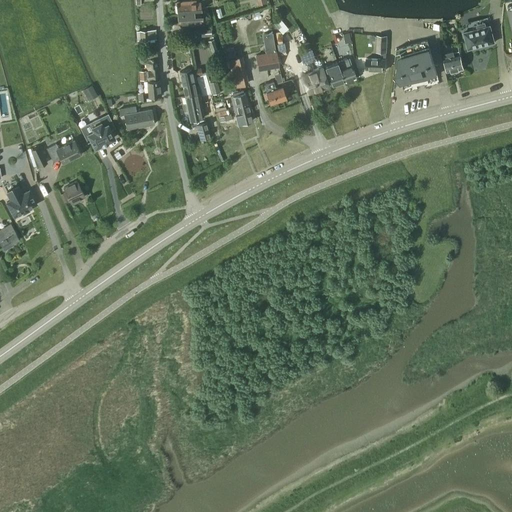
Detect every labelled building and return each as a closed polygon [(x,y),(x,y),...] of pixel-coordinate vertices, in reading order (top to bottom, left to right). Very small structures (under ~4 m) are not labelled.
[(178,14),(194,13),(194,10),(203,10),(203,4),(201,4),(201,2),(196,2),(195,0),(194,0),(179,1),(179,4),(177,4),(178,14)] [(194,15),(194,13),(178,14),(178,24),(191,23),(191,27),(195,27),(195,25),(197,25),(197,22),(203,22),(202,15),(194,15)] [(468,49),(495,43),(490,25),(486,26),(485,22),(477,24),(478,28),(464,31),(468,49)] [(352,45),(349,32),(343,34),(344,43),(347,42),(348,46),(352,45)] [(387,36),(377,36),(376,52),(386,52),(387,36)] [(218,52),(214,39),(208,41),(213,54),(218,52)] [(428,41),(410,46),(420,81),(437,76),(428,41)] [(397,49),(393,79),(399,86),(400,86),(420,81),(410,46),(397,49)] [(314,58),(311,48),(299,53),(302,62),(314,58)] [(234,50),(223,53),(225,59),(228,59),(236,57),(234,50)] [(279,66),(276,51),(256,55),(258,70),(279,66)] [(455,57),(453,51),(445,53),(447,59),(444,59),(448,72),(463,68),(460,55),(455,57)] [(246,84),(239,56),(236,57),(228,59),(235,87),(246,84)] [(347,58),(337,62),(340,69),(344,81),(356,77),(352,66),(350,66),(347,58)] [(147,71),(141,72),(142,81),(148,80),(148,81),(159,79),(157,59),(146,60),(147,71)] [(386,60),(367,59),(366,69),(385,70),(386,60)] [(331,85),(344,81),(340,69),(337,62),(325,66),(331,85)] [(185,96),(199,93),(201,93),(199,87),(196,87),(192,69),(180,72),(185,96)] [(329,86),(325,74),(304,81),(308,93),(329,86)] [(220,92),(215,77),(208,79),(213,94),(220,92)] [(159,79),(148,81),(147,81),(149,95),(161,94),(159,79)] [(274,89),(271,81),(264,84),(266,92),(263,93),(266,99),(268,98),(271,104),(286,98),(282,86),(274,89)] [(92,85),(83,89),(89,100),(97,95),(92,85)] [(146,101),(145,92),(138,93),(138,101),(146,101)] [(199,93),(185,96),(190,121),(201,118),(201,116),(204,115),(199,93)] [(230,97),(235,115),(252,111),(252,108),(249,108),(245,93),(230,97)] [(136,112),(135,106),(119,109),(120,115),(124,115),(126,129),(154,124),(151,109),(136,112)] [(253,113),(252,111),(235,115),(231,116),(231,113),(224,115),(225,121),(232,119),(232,121),(236,120),(237,125),(252,121),(250,113),(253,113)] [(92,131),(86,134),(93,148),(113,138),(106,124),(101,126),(98,120),(89,124),(92,131)] [(211,137),(207,122),(196,125),(200,140),(211,137)] [(82,154),(74,139),(58,147),(56,143),(46,148),(54,162),(60,158),(63,164),(82,154)] [(47,161),(39,145),(31,149),(36,167),(47,161)] [(85,197),(77,181),(64,188),(71,203),(85,197)] [(7,192),(11,199),(6,201),(14,216),(36,204),(28,189),(22,193),(18,185),(7,192)] [(19,239),(11,224),(0,229),(0,241),(4,250),(13,245),(12,243),(19,239)]
